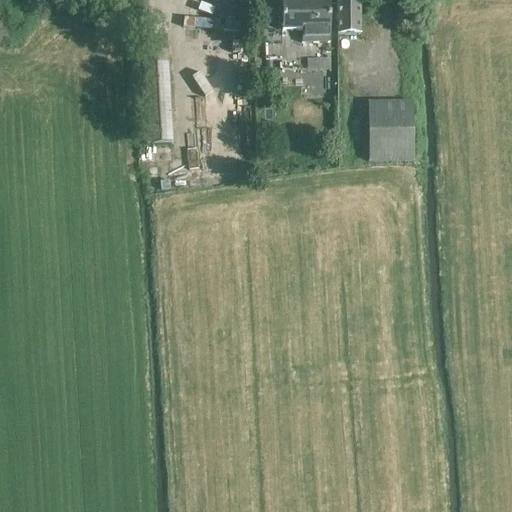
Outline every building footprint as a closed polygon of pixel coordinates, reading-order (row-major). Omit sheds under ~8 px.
[(330,44),(330,4),(282,4),(282,5),(266,5),(266,19),(282,19),(282,32),(302,32),(302,44),(330,44)] [(338,36),(361,36),(360,4),(337,4),(338,36)] [(305,60),(306,71),(331,70),(330,58),(305,60)] [(151,146),(175,145),(171,64),(146,65),(151,146)] [(369,163),(414,163),(413,103),(368,104),(369,163)]
